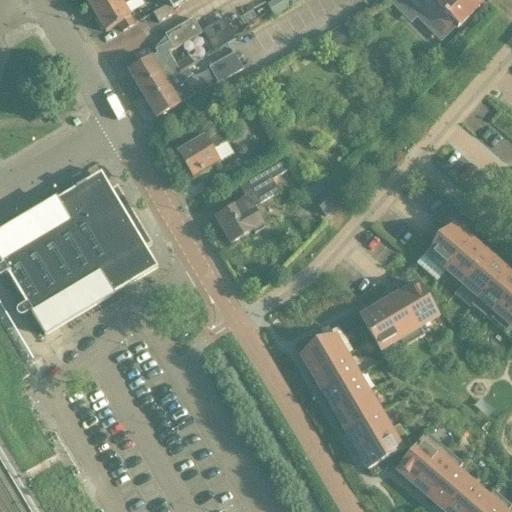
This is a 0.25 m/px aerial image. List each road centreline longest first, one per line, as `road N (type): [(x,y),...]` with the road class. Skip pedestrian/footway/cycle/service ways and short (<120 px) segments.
road 1 (residential): [(236,322),(339,243),(511,54)]
road 2 (residential): [(236,322),(118,127)]
road 3 (residential): [(347,511),(236,322)]
road 4 (residential): [(118,127),(41,0)]
road 5 (residential): [(0,197),(118,127)]
